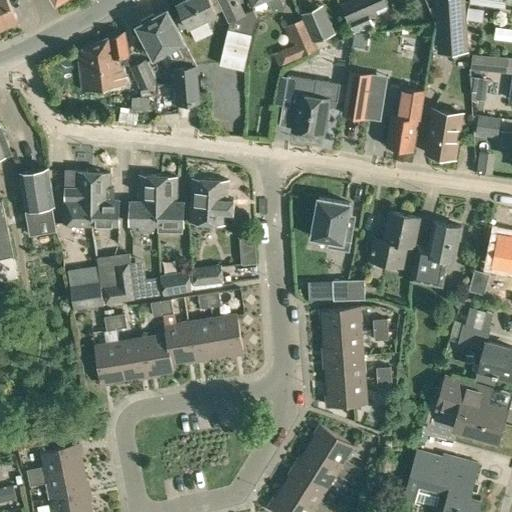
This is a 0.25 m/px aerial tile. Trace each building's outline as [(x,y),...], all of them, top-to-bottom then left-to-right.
[(0,0),(0,28),(17,21),(7,0),(0,0)] [(183,0),(177,3),(183,15),(189,26),(206,18),(217,13),(217,12),(223,10),(229,22),(230,21),(229,28),(221,63),(244,69),(252,34),(257,17),(254,10),(245,14),(238,0),(183,0)] [(284,5),(281,0),(249,0),(251,4),(259,0),(267,0),(272,10),(284,5)] [(353,33),(354,33),(369,26),(366,20),(390,9),(385,0),(344,0),(340,2),(353,33)] [(433,0),(437,53),(468,52),(465,0),(433,0)] [(303,17),(314,41),(315,41),(318,50),(335,42),(332,34),(336,32),(324,3),(301,13),(303,17)] [(185,41),(168,8),(155,15),(154,12),(141,19),(142,21),(136,25),(154,58),(168,50),(177,66),(174,66),(177,104),(201,102),(198,64),(185,41)] [(314,42),(314,41),(303,17),(283,26),(291,45),(278,50),(284,63),(317,48),(314,42)] [(128,55),(125,31),(109,38),(108,36),(83,48),(83,49),(77,51),(82,90),(125,85),(122,64),(128,63),(127,55),(128,55)] [(507,72),(508,57),(472,54),(471,69),(507,72)] [(157,82),(146,58),(130,65),(140,90),(157,82)] [(225,93),(235,95),(241,68),(231,66),(225,93)] [(379,117),(381,106),(366,103),(371,73),(351,70),(344,113),(364,117),(364,115),(379,117)] [(283,105),(282,107),(295,109),(293,126),(292,130),(324,135),(326,123),(329,122),(330,111),(328,108),(329,106),(330,100),(336,101),(339,84),(339,82),(317,79),(288,74),(287,77),(283,105)] [(392,113),(386,146),(413,150),(418,118),(419,118),(424,90),(412,88),(412,91),(401,89),(396,114),(392,113)] [(433,108),(426,152),(456,157),(463,113),(433,108)] [(501,117),(479,114),(478,117),(473,116),(474,133),(476,133),(476,134),(498,137),(501,117)] [(0,258),(15,255),(6,214),(3,199),(0,199),(0,158),(13,154),(1,121),(0,121),(0,258)] [(511,131),(504,130),(503,140),(511,141),(511,131)] [(30,235),(57,230),(53,206),(56,205),(49,167),(19,172),(26,210),(30,235)] [(92,222),(93,170),(66,169),(64,222),(92,222)] [(119,223),(119,198),(114,198),(114,187),(111,187),(111,170),(93,170),(92,222),(119,223)] [(161,201),(161,175),(139,175),(138,201),(130,200),(130,223),(138,223),(138,227),(142,231),(151,232),(155,228),(155,224),(157,224),(157,201),(161,201)] [(177,176),(161,175),(161,201),(157,201),(157,224),(159,224),(158,231),(182,231),(182,224),(183,224),(184,202),(176,201),(177,176)] [(226,223),(229,179),(192,177),(190,221),(226,223)] [(346,224),(350,203),(319,197),(312,236),(329,239),(328,247),(349,251),(354,226),(346,224)] [(414,247),(420,217),(387,210),(382,239),(375,238),(370,259),(402,266),(407,245),(414,247)] [(455,259),(462,226),(434,220),(428,245),(417,243),(410,280),(443,287),(448,258),(455,259)] [(511,236),(497,233),(491,265),(511,269),(511,236)] [(146,278),(143,260),(131,262),(134,280),(136,298),(160,295),(158,276),(146,278)] [(103,285),(105,303),(135,298),(129,261),(116,263),(118,283),(103,285)] [(195,289),(222,285),(222,282),(224,281),(222,264),(192,267),(194,285),(195,285),(195,289)] [(163,295),(192,290),(189,269),(159,274),(163,295)] [(490,273),(475,269),(469,289),(485,294),(490,273)] [(349,279),(350,299),(365,298),(365,278),(349,279)] [(333,300),(350,299),(349,279),(332,279),(333,300)] [(74,309),(86,306),(104,303),(100,280),(70,285),(74,309)] [(209,292),(211,306),(221,304),(219,290),(209,292)] [(201,307),(211,306),(209,292),(198,294),(201,307)] [(161,300),(164,313),(174,312),(171,298),(161,300)] [(153,315),(164,313),(161,300),(151,301),(153,315)] [(323,333),(362,330),(360,306),(321,308),(323,333)] [(125,313),(115,314),(117,328),(127,326),(125,313)] [(213,317),(219,355),(243,351),(237,313),(213,317)] [(107,330),(117,328),(115,314),(105,316),(107,330)] [(195,359),(219,355),(213,317),(189,321),(195,359)] [(373,319),(374,329),(388,328),(387,318),(373,319)] [(489,329),(465,322),(454,319),(450,335),(460,337),(458,342),(484,349),(476,378),(495,384),(497,373),(511,377),(511,376),(511,347),(487,341),(490,329),(489,329)] [(172,362),(195,359),(189,321),(165,324),(172,362)] [(173,370),(172,362),(165,324),(165,325),(166,332),(143,336),(149,374),(173,370)] [(389,338),(388,328),(374,329),(375,339),(389,338)] [(325,357),(364,354),(362,330),(323,333),(325,357)] [(126,378),(149,374),(143,336),(119,340),(126,378)] [(101,382),(126,378),(119,340),(95,344),(101,382)] [(327,381),(365,378),(364,354),(325,357),(327,381)] [(377,367),(378,377),(392,376),(391,366),(377,367)] [(497,440),(507,407),(487,401),(491,387),(447,374),(438,407),(459,413),(455,428),(497,440)] [(393,386),(392,376),(378,377),(378,387),(393,386)] [(328,405),(367,402),(365,378),(327,381),(328,405)] [(360,468),(346,458),(354,445),(322,424),(309,445),(356,475),(360,468)] [(27,469),(29,477),(84,467),(79,442),(41,450),(44,465),(27,469)] [(352,481),(356,475),(309,445),(296,465),(328,486),(337,472),(352,481)] [(452,459),(419,450),(405,498),(415,501),(419,484),(449,492),(443,511),(477,511),(481,498),(470,495),(479,463),(453,456),(452,459)] [(320,499),(328,486),(296,465),(283,485),(325,511),(332,511),(335,509),(320,499)] [(50,497),(88,490),(84,467),(29,477),(30,485),(47,482),(50,497)] [(325,511),(283,485),(270,506),(278,511),(325,511)] [(92,511),(88,490),(50,497),(53,511),(92,511)]
